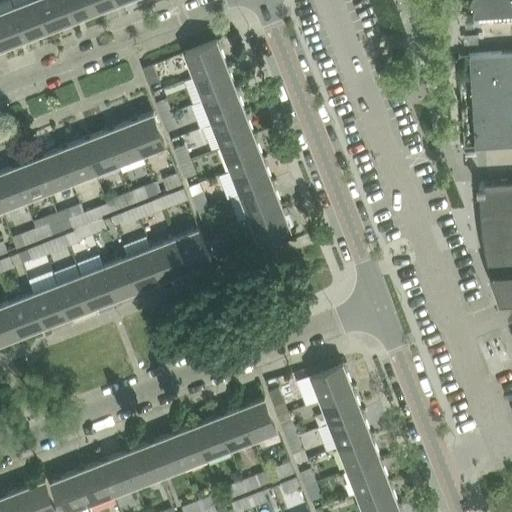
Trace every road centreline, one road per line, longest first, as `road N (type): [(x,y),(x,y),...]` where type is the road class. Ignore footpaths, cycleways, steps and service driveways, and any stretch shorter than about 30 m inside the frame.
road 1 (residential): [(0,455),(382,308)]
road 2 (tertiary): [(382,308),(262,0)]
road 3 (residential): [(0,94),(229,0)]
road 4 (tertiary): [(447,467),(382,308)]
